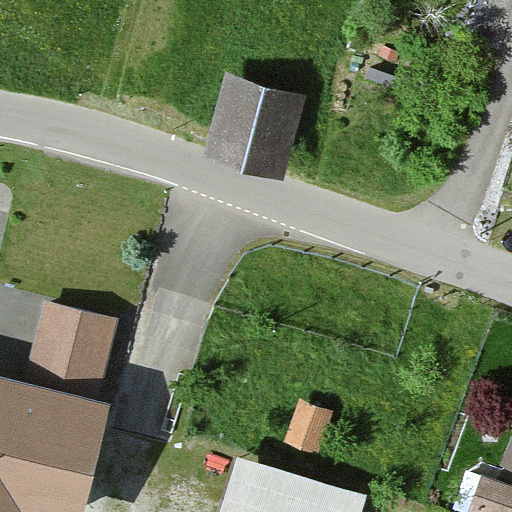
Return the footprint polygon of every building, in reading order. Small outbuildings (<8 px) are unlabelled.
[(271,176),(296,97),(219,73),(194,153),(271,176)] [(16,382),(0,377),(0,511),(69,511),(98,403),(84,400),(104,321),(37,303),(16,382)] [(334,421),(297,405),(280,443),(317,459),(334,421)] [(511,432),(497,466),(511,472),(511,432)] [(213,511),(355,511),(360,499),(229,460),(213,511)] [(511,511),(511,495),(472,482),(461,511),(511,511)]
